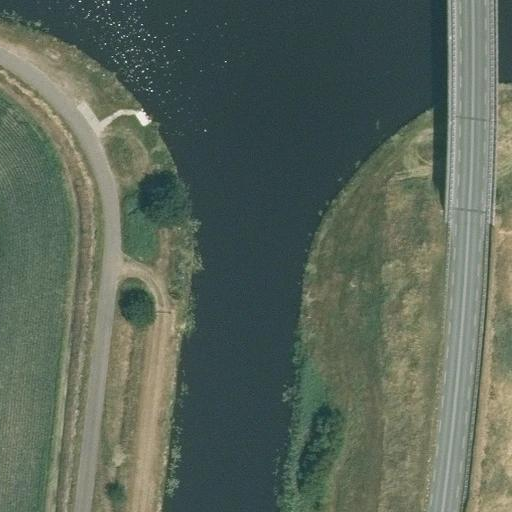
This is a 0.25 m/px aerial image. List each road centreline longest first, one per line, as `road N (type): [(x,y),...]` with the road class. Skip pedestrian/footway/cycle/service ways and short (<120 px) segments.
road 1 (secondary): [(441,511),(469,215),(469,0)]
road 2 (unclassified): [(81,511),(111,261),(110,201),(90,145),(62,101),(0,55)]
